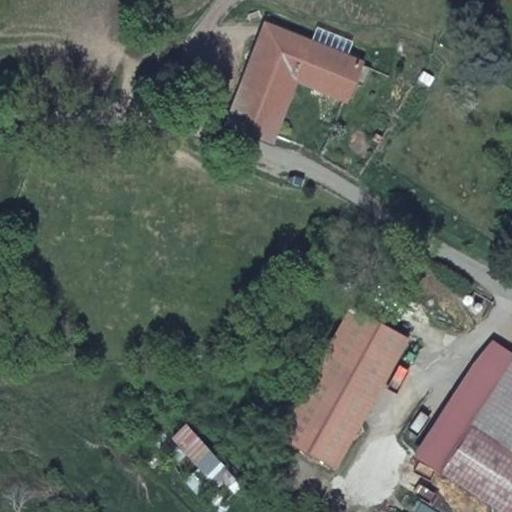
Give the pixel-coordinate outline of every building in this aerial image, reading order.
[(349,105),(365,68),(263,23),(226,126),(276,147),(299,84),(349,105)] [(278,320),(302,296),(290,283),(264,307),(278,320)] [(414,331),(356,300),(282,430),(339,462),(414,331)] [(511,364),(473,424),(511,449),(511,364)] [(504,511),(511,511),(511,449),(473,424),(442,470),(504,511)]
